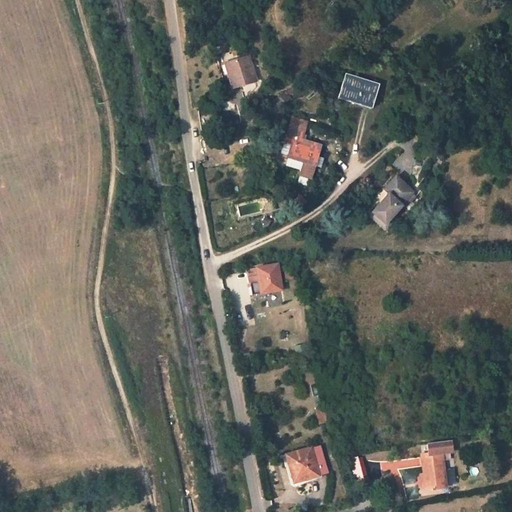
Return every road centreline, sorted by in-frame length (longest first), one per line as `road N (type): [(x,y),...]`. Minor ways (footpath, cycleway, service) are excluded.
road 1 (track): [(76,0),(112,138),(95,302),(155,511)]
road 2 (unclassified): [(258,511),(189,157),(169,0)]
